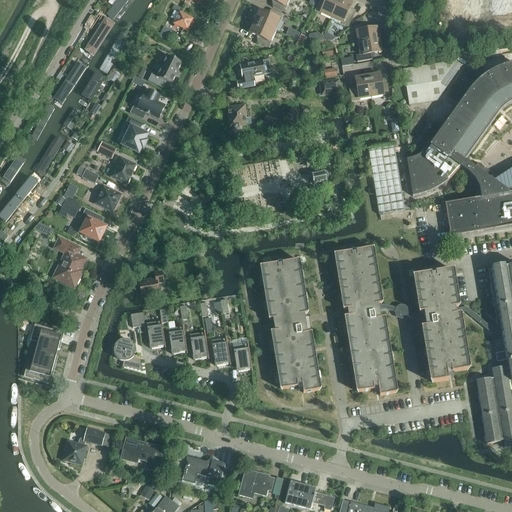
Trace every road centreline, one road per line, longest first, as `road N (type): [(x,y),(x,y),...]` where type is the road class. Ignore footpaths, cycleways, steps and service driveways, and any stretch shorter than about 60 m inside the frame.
road 1 (residential): [(68,399),(85,333),(232,0)]
road 2 (residential): [(508,511),(220,442)]
road 3 (unclassified): [(0,153),(96,0)]
road 4 (residential): [(220,442),(68,399)]
road 5 (residential): [(146,357),(231,383),(220,442)]
road 6 (residential): [(68,399),(39,421),(34,451),(46,477),(86,511)]
road 7 (residential): [(346,71),(392,62),(385,19),(363,0)]
